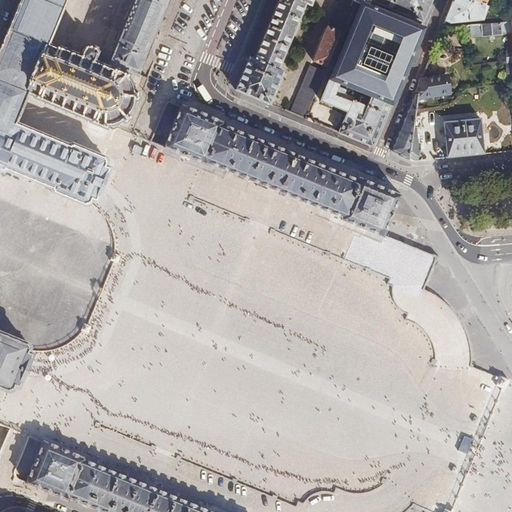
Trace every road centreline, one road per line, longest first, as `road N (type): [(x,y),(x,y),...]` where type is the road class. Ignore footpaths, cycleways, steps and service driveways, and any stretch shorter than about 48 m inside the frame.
road 1 (primary): [(228,0),(204,58),(206,92),(372,166)]
road 2 (residential): [(372,166),(441,0)]
road 3 (primary): [(424,189),(468,250),(511,250)]
